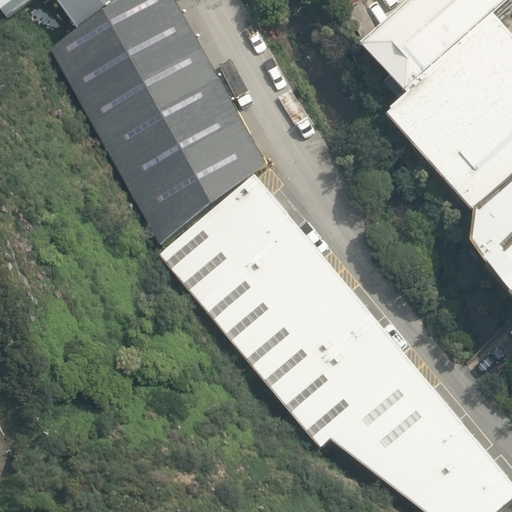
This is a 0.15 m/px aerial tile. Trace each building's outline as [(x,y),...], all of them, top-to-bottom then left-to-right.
[(34,0),(0,0),(0,4),(9,18),(34,0)] [(163,247),(270,165),(177,0),(124,0),(82,30),(53,50),(163,247)] [(60,0),(82,30),(124,0),(60,0)] [(370,0),(338,0),(342,11),(370,0)] [(511,0),(415,0),(365,44),(412,95),(499,16),(511,3),(511,0)] [(390,114),(479,213),(511,182),(511,29),(499,16),(412,95),(390,114)] [(507,511),(511,508),(511,476),(261,177),(165,257),(323,450),(334,441),(425,511),(507,511)] [(511,286),(511,182),(479,213),(478,243),(511,286)]
